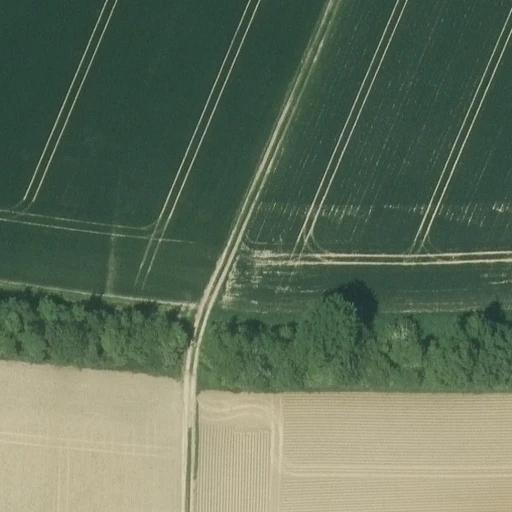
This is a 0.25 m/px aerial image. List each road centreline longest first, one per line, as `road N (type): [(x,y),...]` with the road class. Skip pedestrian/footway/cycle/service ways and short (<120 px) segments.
road 1 (track): [(0,296),(201,324),(339,0)]
road 2 (track): [(511,320),(201,324)]
road 3 (track): [(188,511),(201,324)]
